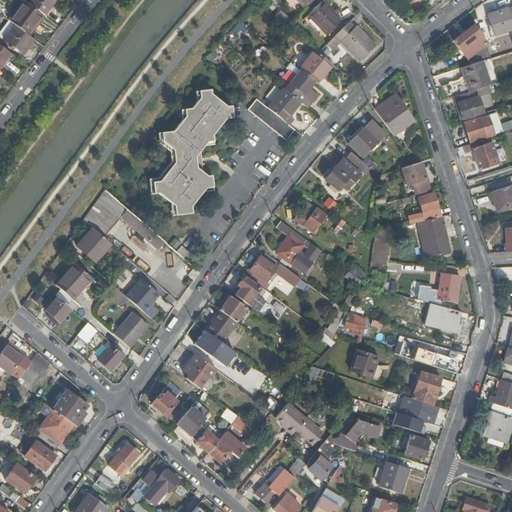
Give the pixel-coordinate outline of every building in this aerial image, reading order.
[(40,13),(50,0),(31,0),(28,4),(40,13)] [(294,0),(303,8),(311,0),(294,0)] [(28,4),(24,1),(9,21),(28,35),(43,15),(40,13),(28,4)] [(320,2),(306,15),(325,34),(339,21),(320,2)] [(511,24),(507,8),(487,15),(493,34),(511,28),(511,24)] [(278,10),(273,17),(284,26),(290,20),(278,10)] [(24,53),(34,39),(28,35),(9,21),(1,32),(7,37),(5,40),(24,53)] [(339,30),(326,43),(331,48),(339,41),(360,61),(374,46),(364,35),(354,25),(352,27),(347,22),(339,30)] [(466,59),(475,51),(483,45),(479,37),(478,35),(478,34),(472,26),(452,41),(462,55),(466,59)] [(0,68),(11,54),(0,45),(0,68)] [(312,49),(295,67),(297,68),(313,81),(315,83),(332,65),(317,52),(312,49)] [(211,51),(206,58),(211,62),(216,55),(211,51)] [(489,59),(487,52),(466,59),(467,60),(470,65),(481,61),(484,60),(489,59)] [(461,68),(468,91),(489,84),(481,61),(470,65),(462,67),(461,68)] [(285,84),(281,88),(288,94),(298,102),(306,109),(316,95),(308,88),(313,81),(297,68),(285,84)] [(280,87),(264,106),(268,110),(287,125),(292,119),(287,115),(298,102),(288,94),(281,88),(280,88),(280,87)] [(210,89),(197,91),(198,97),(192,105),(187,105),(188,110),(177,123),(165,125),(166,137),(175,144),(177,156),(169,165),(157,180),(149,181),(150,193),(155,193),(174,207),(175,217),(188,216),(188,211),(207,187),(215,186),(213,174),(208,175),(203,171),(201,148),(212,134),(216,133),(216,128),(224,118),(231,117),(230,106),(226,106),(210,94),(210,89)] [(462,120),(483,113),(475,89),(468,91),(460,94),(455,96),(462,120)] [(394,95),(374,110),(375,112),(391,134),(392,135),(409,123),(403,115),(407,113),(401,104),(394,95)] [(264,106),(254,99),(246,109),(285,141),(293,130),(287,125),(268,110),(264,106)] [(412,121),(407,113),(403,115),(409,123),(412,121)] [(502,134),(507,132),(506,129),(500,131),(494,113),(463,123),(469,142),(485,137),(486,139),(502,134)] [(370,122),(363,129),(366,131),(373,125),(370,122)] [(366,131),(363,129),(362,128),(348,143),(362,157),(384,135),(373,124),(373,125),(366,131)] [(484,139),(462,146),(465,154),(473,151),(478,169),(488,166),(488,162),(496,160),(491,142),(487,144),(486,139),(484,139)] [(358,158),(351,151),(343,160),(354,170),(357,166),(358,167),(362,163),(362,162),(358,158)] [(354,170),(343,160),(341,159),(329,173),(327,173),(324,177),(323,179),(335,190),(342,183),(348,187),(359,174),(354,170)] [(363,163),(369,168),(371,165),(366,160),(363,163)] [(413,164),(401,168),(406,184),(411,183),(415,195),(429,191),(420,162),(413,164)] [(370,169),(362,163),(358,167),(365,174),(370,169)] [(511,206),(511,189),(511,185),(503,187),(490,191),(496,211),(511,206)] [(88,213),(83,220),(90,226),(92,228),(103,237),(121,217),(146,238),(157,248),(163,242),(147,228),(132,215),(104,190),(97,199),(88,213)] [(436,204),(433,193),(417,198),(421,213),(409,216),(411,223),(417,222),(440,216),(436,204)] [(337,203),(328,197),(323,203),(332,210),(337,203)] [(374,201),(376,206),(386,203),(384,198),(374,201)] [(324,215),(315,208),(314,209),(305,203),(293,219),(301,226),(302,225),(311,231),(324,215)] [(440,216),(417,222),(425,258),(449,254),(441,216),(440,216)] [(339,233),(346,223),(341,218),(333,229),(339,233)] [(287,237),(275,254),(303,274),(320,251),(291,229),(279,221),(274,228),(287,237)] [(103,237),(92,228),(76,246),(93,261),(109,243),(103,237)] [(391,228),(376,231),(372,262),(386,264),(386,262),(388,246),(390,234),(391,228)] [(180,245),(175,252),(182,258),(188,252),(180,245)] [(266,254),(264,253),(261,257),(268,262),(271,258),(266,254)] [(248,278),(259,286),(263,290),(268,283),(269,284),(277,273),(294,285),(299,278),(290,272),(271,258),(268,262),(261,257),(259,256),(249,270),(252,272),(248,278)] [(90,277),(73,262),(54,284),(71,299),(90,277)] [(400,265),(387,264),(387,271),(400,273),(400,265)] [(186,274),(193,281),(199,273),(192,267),(186,274)] [(243,275),(248,278),(252,272),(249,270),(247,269),(243,275)] [(356,277),(350,272),(346,277),(358,287),(359,284),(361,281),(356,277)] [(430,290),(428,303),(435,305),(440,306),(441,300),(454,302),(458,276),(440,274),(438,291),(430,290)] [(235,288),(231,293),(242,300),(257,311),(264,300),(254,293),(259,286),(248,278),(243,275),(237,285),(240,288),(238,290),(235,288)] [(158,295),(140,279),(125,296),(127,299),(129,300),(150,318),(157,310),(150,304),(158,295)] [(372,279),(370,287),(382,290),(383,281),(372,279)] [(396,283),(386,282),(386,290),(396,291),(396,283)] [(125,296),(112,286),(107,291),(105,294),(120,307),(127,299),(125,296)] [(33,292),(30,300),(40,305),(44,297),(33,292)] [(344,303),(351,307),(352,304),(355,297),(349,294),(344,303)] [(69,307),(55,295),(43,308),(57,320),(69,307)] [(224,296),(216,308),(218,310),(229,317),(235,322),(245,308),(229,296),(227,299),(224,296)] [(344,312),(345,311),(339,306),(336,311),(343,315),(344,312)] [(57,320),(43,308),(41,310),(55,322),(57,320)] [(218,310),(203,330),(220,342),(223,343),(237,323),(235,322),(229,317),(218,310)] [(286,310),(282,316),(290,321),(294,315),(286,310)] [(113,334),(129,348),(147,326),(131,312),(118,327),(113,334)] [(349,313),(344,312),(343,315),(338,325),(352,329),(351,333),(359,335),(365,318),(349,313)] [(416,317),(407,315),(404,326),(414,329),(416,317)] [(382,323),(372,320),(370,325),(381,328),(382,323)] [(82,328),(90,335),(95,330),(87,323),(82,328)] [(82,328),(77,334),(85,341),(90,335),(82,328)] [(325,328),(322,332),(330,338),(331,338),(333,334),(325,328)] [(203,330),(202,329),(193,341),(198,345),(202,348),(211,355),(220,342),(203,330)] [(109,369),(123,353),(108,341),(105,345),(108,348),(98,360),(109,369)] [(19,352),(8,344),(0,353),(0,368),(9,375),(21,358),(18,355),(19,352)] [(378,356),(357,349),(350,370),(371,377),(378,356)] [(41,355),(37,352),(15,382),(26,389),(38,373),(41,374),(49,363),(41,355)] [(435,354),(431,366),(445,370),(449,358),(435,354)] [(189,375),(186,379),(198,388),(206,378),(211,376),(216,370),(202,360),(201,361),(193,355),(183,370),(189,375)] [(321,356),(320,356),(311,366),(319,369),(326,361),(321,356)] [(440,378),(420,372),(411,399),(413,400),(430,405),(433,396),(435,396),(440,378)] [(511,375),(503,373),(501,380),(511,383),(511,375)] [(511,383),(501,380),(499,387),(495,399),(490,397),(488,402),(493,404),(495,405),(511,410),(511,383)] [(26,389),(15,382),(13,385),(9,391),(21,399),(27,390),(26,389)] [(177,401),(162,389),(150,403),(165,415),(177,401)] [(73,424),(86,405),(66,390),(52,408),(63,417),(73,424)] [(269,395),(265,401),(272,406),(275,401),(269,395)] [(411,399),(408,406),(421,411),(418,420),(423,421),(431,423),(436,407),(430,405),(413,400),(411,399)] [(43,413),(46,415),(51,408),(42,401),(37,408),(43,413)] [(287,404),(275,418),(286,428),(285,429),(291,435),(295,430),(312,445),(322,433),(287,404)] [(511,410),(495,405),(493,404),(488,421),(490,422),(486,436),(506,443),(511,424),(511,410)] [(194,441),(207,452),(222,435),(211,426),(206,431),(198,425),(203,418),(189,407),(176,423),(195,440),(194,441)] [(361,408),(359,413),(372,417),(374,410),(367,407),(366,409),(361,408)] [(34,433),(55,448),(73,424),(63,417),(52,408),(51,408),(46,415),(34,433)] [(238,416),(227,408),(222,415),(232,423),(238,416)] [(423,421),(418,420),(395,412),(392,424),(424,434),(426,427),(421,426),(423,421)] [(46,415),(43,413),(30,430),(34,433),(46,415)] [(380,426),(353,418),(340,434),(353,444),(361,433),(373,437),(377,435),(380,426)] [(222,435),(207,452),(219,463),(230,451),(237,457),(245,447),(226,430),(222,435)] [(334,444),(331,434),(323,443),(320,446),(330,455),(332,457),(337,455),(334,444)] [(431,442),(409,436),(403,455),(422,460),(424,452),(427,453),(431,442)] [(35,441),(23,456),(43,471),(54,456),(35,441)] [(138,454),(126,443),(108,464),(121,475),(128,467),(128,466),(138,454)] [(320,446),(309,460),(313,464),(308,469),(320,479),(331,466),(325,461),(330,455),(320,446)] [(305,464),(299,459),(288,472),(284,469),(269,487),(264,483),(255,493),(268,505),(276,495),(278,496),(279,494),(298,473),(305,464)] [(407,468),(387,462),(378,487),(399,493),(407,468)] [(35,477),(16,463),(4,479),(23,493),(35,477)] [(331,479),(330,481),(345,482),(340,465),(336,471),(331,479)] [(177,480),(165,469),(158,477),(150,486),(143,494),(153,503),(164,490),(167,492),(177,480)] [(257,469),(253,473),(258,477),(261,473),(257,469)] [(134,493),(139,498),(143,494),(150,486),(158,477),(150,471),(142,481),(145,484),(141,488),(138,486),(134,490),(136,491),(134,493)] [(94,483),(105,490),(111,482),(100,474),(94,483)] [(135,484),(138,486),(141,488),(145,484),(142,481),(139,479),(135,484)] [(101,511),(106,507),(88,494),(74,511),(101,511)] [(286,494),(273,509),(275,511),(295,511),(300,507),(286,494)] [(18,497),(14,502),(24,509),(28,504),(18,497)] [(321,497),(310,511),(335,511),(338,508),(321,497)] [(370,511),(391,511),(394,504),(375,497),(370,511)] [(465,511),(464,511),(486,511),(489,506),(465,498),(462,510),(465,511)]
